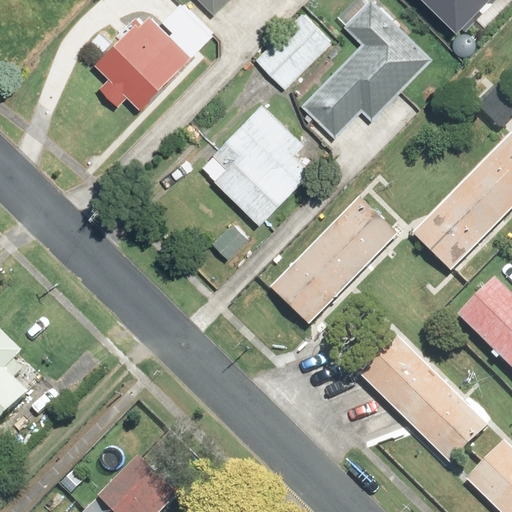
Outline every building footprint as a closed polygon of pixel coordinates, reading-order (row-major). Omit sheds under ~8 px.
[(49,0),(3,0),(38,20),(49,0)] [(183,0),(163,0),(93,68),(139,116),(220,38),(183,0)] [(197,0),(214,16),(229,0),(197,0)] [(441,56),(386,0),(373,0),(347,25),(363,41),(301,101),(347,148),(441,56)] [(439,0),(462,23),(484,0),(439,0)] [(309,9),(260,57),(291,88),(340,40),(309,9)] [(273,99),(208,163),(268,225),(334,161),(273,99)] [(511,136),(416,233),(456,274),(511,217),(511,136)] [(369,192),(275,287),(310,321),(404,227),(369,192)] [(248,241),(230,223),(210,244),(228,262),(248,241)] [(511,283),(501,274),(462,314),(511,363),(511,283)] [(81,343),(60,321),(48,332),(68,355),(81,343)] [(9,330),(0,338),(0,430),(40,390),(22,373),(37,358),(9,330)] [(409,330),(364,373),(456,467),(501,424),(409,330)] [(511,511),(511,439),(473,478),(506,511),(511,511)] [(141,452),(80,511),(164,511),(183,494),(141,452)]
